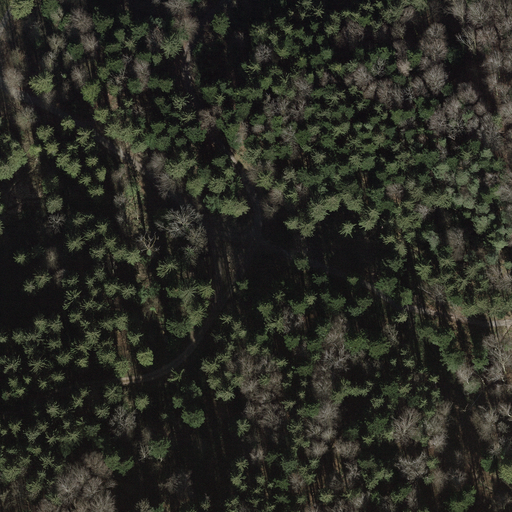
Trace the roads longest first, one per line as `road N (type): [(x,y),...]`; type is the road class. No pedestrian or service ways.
road 1 (track): [(223,311),(256,220),(186,86),(198,31),(227,0)]
road 2 (track): [(0,77),(217,226),(255,231)]
road 3 (track): [(511,320),(491,325),(416,312),(255,231)]
road 4 (track): [(223,311),(183,362),(80,384),(0,413)]
